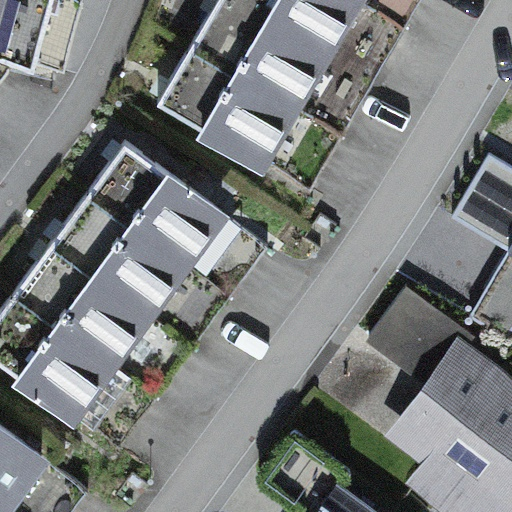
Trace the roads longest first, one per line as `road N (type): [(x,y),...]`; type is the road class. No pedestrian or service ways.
road 1 (residential): [(511,31),(340,295),(181,511)]
road 2 (residential): [(0,219),(131,31),(141,0)]
